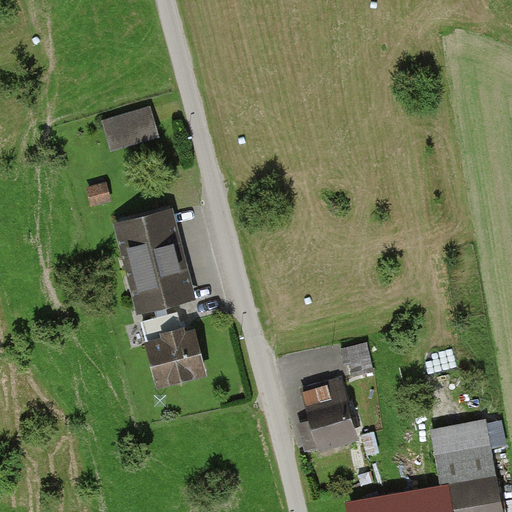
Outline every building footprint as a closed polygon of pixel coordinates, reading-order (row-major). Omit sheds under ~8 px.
[(156,108),(112,120),(120,150),(165,139),(156,108)] [(175,211),(124,221),(143,314),(194,304),(175,211)] [(204,330),(154,340),(163,390),(214,380),(204,330)] [(375,341),(349,347),(356,379),(382,374),(375,341)] [(316,421),(303,426),(311,450),(318,447),(322,456),(364,442),(342,377),(305,390),(316,421)] [(507,511),(494,423),(441,431),(452,511),(507,511)]
